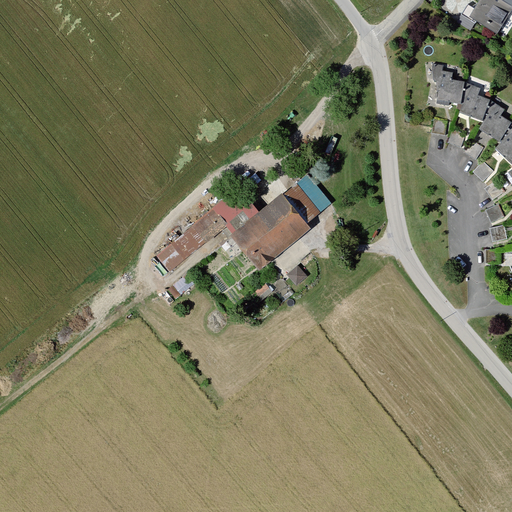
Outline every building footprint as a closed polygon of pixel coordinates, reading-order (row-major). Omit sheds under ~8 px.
[(511,0),(476,0),(466,15),(497,35),(511,10),(511,0)] [(437,97),(459,103),(465,81),(443,78),(442,66),(430,66),(437,97)] [(459,103),(457,112),(481,120),(489,100),(477,95),(480,88),(465,81),(459,103)] [(481,120),(478,128),(500,141),(511,124),(499,116),(503,110),(489,100),(481,120)] [(445,123),(433,121),(431,136),(444,138),(445,123)] [(511,124),(500,141),(494,148),(511,164),(511,124)] [(453,131),(447,143),(459,149),(465,137),(453,131)] [(470,144),(464,153),(475,161),(482,151),(470,144)] [(483,164),(473,174),(483,184),(493,174),(483,164)] [(282,195),(306,223),(331,202),(307,174),(282,195)] [(498,183),(485,191),(490,199),(503,191),(498,183)] [(236,186),(190,226),(204,242),(205,244),(223,228),(229,235),(257,211),(236,186)] [(282,195),(280,192),(257,211),(229,235),(259,270),(310,227),(306,223),(282,195)] [(491,222),(502,217),(497,207),(487,212),(491,222)] [(190,226),(155,256),(168,272),(204,242),(190,226)] [(500,227),(489,229),(493,243),(503,241),(500,227)] [(495,251),(483,251),(483,264),(494,264),(495,251)] [(297,265),(286,275),(296,286),(307,276),(297,265)] [(179,279),(165,291),(174,301),(187,289),(179,279)]
